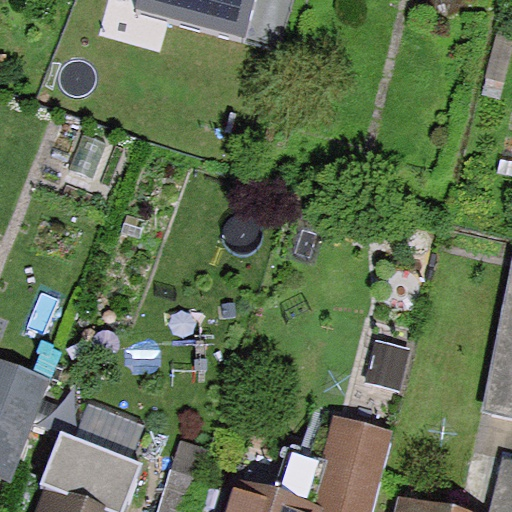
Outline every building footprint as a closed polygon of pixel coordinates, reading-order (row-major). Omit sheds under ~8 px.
[(247,41),(258,0),(145,0),(142,13),(247,41)] [(511,257),(483,402),(511,407),(511,257)] [(48,373),(0,353),(0,454),(12,460),(48,373)] [(318,456),(283,446),(271,486),(315,499),(312,510),(319,511),(364,511),(391,423),(333,406),(318,456)] [(94,412),(79,453),(134,473),(149,432),(94,412)] [(511,511),(511,449),(500,447),(487,511),(511,511)] [(182,511),(198,462),(169,453),(150,511),(182,511)] [(271,486),(229,474),(217,511),(311,511),(312,510),(315,499),(271,486)] [(121,511),(122,510),(47,480),(34,511),(121,511)] [(476,511),(478,507),(394,488),(388,511),(476,511)]
